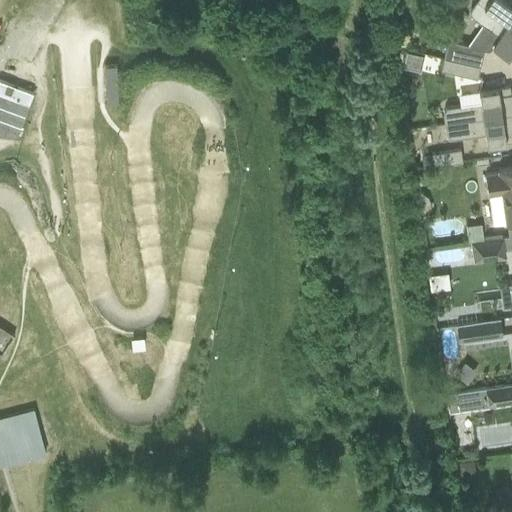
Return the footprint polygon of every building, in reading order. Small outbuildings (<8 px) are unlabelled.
[(475,0),(475,1),(511,26),(511,0),(510,0),(508,4),(502,0),(475,0)] [(447,40),(443,58),(480,67),(483,54),(486,54),(492,46),(511,59),(511,26),(475,1),(470,8),(469,11),(468,14),(469,15),(471,17),(481,24),(467,45),(447,40)] [(443,58),(440,71),(457,75),(477,79),(480,67),(443,58)] [(114,64),(99,65),(102,105),(117,103),(114,64)] [(0,81),(0,133),(15,139),(32,93),(0,81)] [(511,94),(510,94),(509,87),(477,91),(479,102),(447,107),(444,109),(443,111),(442,113),(443,124),(511,114),(511,94)] [(511,114),(443,124),(445,133),(445,135),(447,137),(448,138),(450,138),(484,134),(485,146),(511,141),(511,114)] [(432,166),(462,162),(460,150),(430,154),(432,166)] [(503,171),(485,174),(488,195),(492,225),(505,223),(506,225),(507,236),(511,235),(511,167),(503,168),(503,171)] [(469,242),(483,240),(480,223),(467,225),(469,242)] [(472,263),(506,258),(503,237),(483,240),(469,242),(472,263)] [(457,343),(502,336),(499,318),(455,325),(457,343)] [(0,354),(1,356),(14,336),(0,326),(0,354)] [(511,384),(483,389),(485,404),(486,406),(511,402),(511,384)] [(465,391),(445,395),(448,412),(486,406),(485,404),(483,389),(465,391)]
